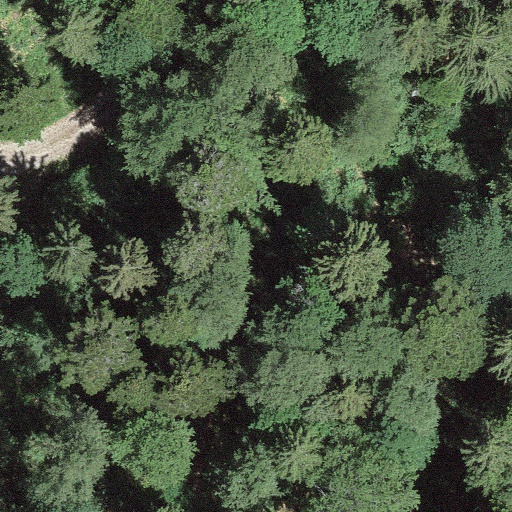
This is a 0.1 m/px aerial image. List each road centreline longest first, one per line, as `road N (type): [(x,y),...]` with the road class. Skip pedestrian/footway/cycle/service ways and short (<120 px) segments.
road 1 (track): [(213,511),(242,204),(261,111),(298,0)]
road 2 (track): [(187,0),(107,98),(60,140),(0,163)]
